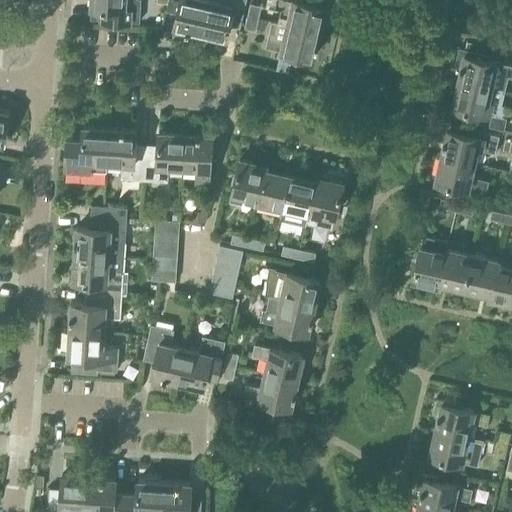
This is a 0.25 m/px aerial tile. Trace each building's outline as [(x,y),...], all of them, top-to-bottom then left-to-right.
[(140,22),(141,0),(91,0),(91,7),(105,8),(112,8),(111,20),(140,22)] [(199,32),(206,0),(168,0),(168,3),(178,6),(174,26),(199,32)] [(211,0),(206,0),(199,32),(225,37),(230,17),(241,19),(245,0),(221,0),(221,2),(211,0)] [(328,9),(324,8),(325,6),(299,0),(275,0),(274,7),(280,8),(277,22),(319,32),(323,32),(328,9)] [(261,5),(250,3),(247,15),(258,18),(261,5)] [(244,27),(255,30),(258,18),(247,15),(244,27)] [(269,20),(259,18),(256,28),(267,30),(269,20)] [(268,35),(265,46),(313,57),(319,32),(277,22),(271,21),(268,35)] [(509,77),(511,77),(511,64),(477,57),(478,52),(459,47),(456,63),(460,65),(459,68),(461,68),(458,80),(505,91),(509,77)] [(467,109),(491,114),(488,126),(504,129),(507,118),(503,117),(506,105),(502,104),(505,91),(458,80),(455,93),(451,92),(447,108),(464,112),(467,109)] [(0,142),(3,143),(8,115),(0,113),(0,142)] [(463,127),(443,123),(439,140),(444,141),(441,155),(473,162),(477,148),(495,152),(499,135),(478,131),(477,135),(462,132),(463,127)] [(82,125),(82,138),(66,137),(64,168),(107,171),(107,161),(110,127),(82,125)] [(107,161),(121,162),(120,177),(145,179),(147,151),(134,150),(135,129),(110,127),(107,161)] [(147,151),(145,179),(167,180),(168,164),(183,165),(185,132),(158,131),(157,151),(147,151)] [(185,132),(183,165),(197,166),(196,182),(208,183),(211,134),(185,132)] [(473,162),(441,155),(435,180),(486,192),(488,179),(470,175),(473,162)] [(239,157),(229,199),(242,202),(244,193),(258,197),(264,168),(265,168),(265,164),(239,157)] [(283,206),(290,174),(265,168),(264,168),(258,197),(258,200),(283,206)] [(308,212),(309,208),(308,208),(315,179),(314,179),(290,174),(283,206),(308,212)] [(324,212),(322,220),(332,223),(342,181),(315,175),(314,179),(315,179),(308,208),(309,208),(324,212)] [(457,211),(459,203),(443,199),(441,207),(457,211)] [(459,203),(457,211),(472,214),(475,206),(459,203)] [(126,217),(126,206),(104,205),(98,205),(98,216),(126,218),(126,217)] [(191,209),(190,219),(205,220),(205,210),(191,209)] [(493,210),(491,218),(507,222),(509,214),(493,210)] [(89,227),(76,226),(74,252),(108,255),(109,241),(124,242),(126,218),(98,216),(97,228),(89,227)] [(179,221),(156,219),(156,231),(178,233),(179,221)] [(155,243),(177,244),(178,233),(156,231),(155,243)] [(439,280),(440,280),(447,251),(448,248),(450,240),(423,233),(412,279),(438,285),(439,280)] [(247,245),(249,237),(233,234),(231,242),(247,245)] [(249,237),(247,245),(263,249),(265,241),(249,237)] [(154,255),(176,256),(177,244),(155,243),(154,255)] [(243,250),(220,245),(219,244),(217,255),(240,260),(243,250)] [(298,257),(299,249),(284,245),(282,253),(298,257)] [(448,248),(447,251),(440,280),(465,286),(473,254),(448,248)] [(314,260),(316,252),(299,249),(298,257),(314,260)] [(87,280),(94,281),(93,292),(121,294),(122,271),(107,270),(108,255),(74,252),(73,279),(87,280)] [(497,262),(498,259),(473,254),(465,286),(489,292),(490,293),(497,262)] [(154,267),(175,268),(176,256),(154,255),(154,267)] [(214,267),(237,272),(240,260),(217,255),(214,267)] [(511,264),(511,266),(497,262),(490,293),(489,292),(488,296),(511,301),(511,264)] [(160,279),(174,280),(175,268),(154,267),(153,279),(160,279)] [(211,279),(234,284),(237,272),(214,267),(211,279)] [(271,269),(266,294),(314,306),(320,280),(271,269)] [(208,290),(232,296),(234,286),(234,284),(211,279),(208,290)] [(85,303),(71,302),(69,329),(103,331),(104,317),(120,317),(121,294),(93,292),(92,304),(85,303)] [(266,294),(266,295),(268,295),(265,309),(263,309),(260,321),(308,331),(314,306),(266,294)] [(174,328),(151,323),(144,351),(156,354),(151,374),(177,380),(184,346),(170,343),(174,328)] [(67,356),(80,356),(79,368),(88,368),(117,370),(118,347),(102,346),(103,331),(69,329),(67,356)] [(184,346),(177,380),(203,386),(205,375),(216,378),(225,340),(202,334),(199,350),(184,346)] [(264,373),(297,380),(302,355),(254,344),(252,356),(267,359),(264,373)] [(236,353),(228,351),(225,364),(237,366),(240,354),(236,353)] [(222,377),(230,379),(234,380),(237,366),(225,364),(222,377)] [(246,383),(243,395),(291,405),(297,380),(264,373),(261,387),(246,383)] [(489,413),(454,406),(455,401),(436,397),(432,413),(438,414),(435,428),(468,436),(471,422),(486,425),(489,413)] [(429,453),(478,465),(484,440),(468,436),(435,428),(429,453)] [(498,443),(507,445),(510,432),(503,431),(500,430),(498,443)] [(497,456),(504,458),(507,445),(498,443),(495,456),(497,456)] [(472,488),(439,480),(438,480),(438,476),(420,472),(416,488),(422,489),(419,504),(451,511),(454,496),(469,500),(472,488)] [(70,511),(71,508),(86,510),(89,476),(61,475),(59,496),(48,494),(46,511),(70,511)] [(123,511),(125,500),(126,489),(113,488),(114,478),(89,476),(86,510),(87,510),(86,511),(123,511)] [(162,511),(165,481),(137,480),(136,489),(126,489),(125,500),(123,511),(162,511)] [(188,504),(189,483),(165,481),(162,511),(199,511),(200,505),(188,504)]
